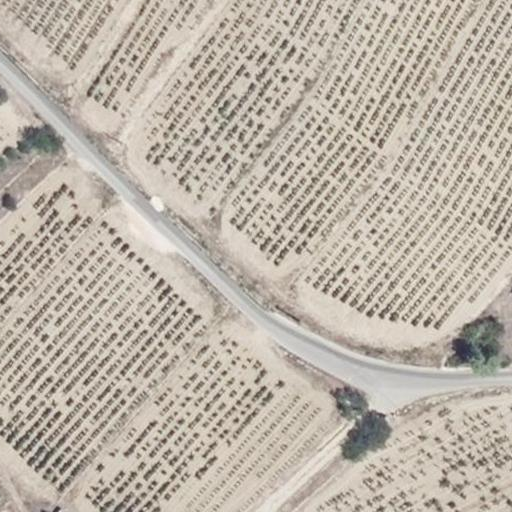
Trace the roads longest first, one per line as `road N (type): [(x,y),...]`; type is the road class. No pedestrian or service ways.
road 1 (tertiary): [(0,60),(250,307),(299,342),(375,373),(511,378)]
road 2 (unknown): [(411,378),(268,511)]
